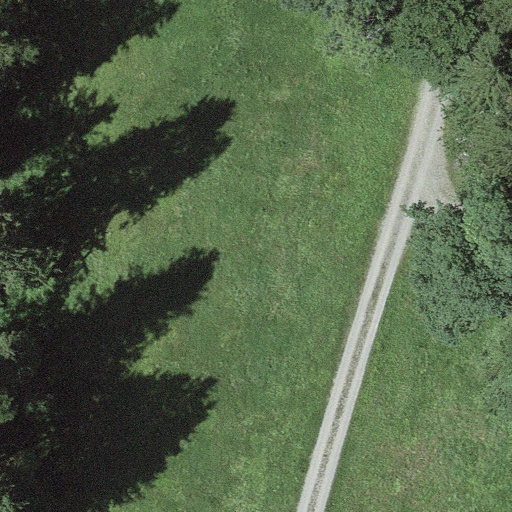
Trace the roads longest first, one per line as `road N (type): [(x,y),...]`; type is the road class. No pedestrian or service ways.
road 1 (track): [(319,511),(471,0)]
road 2 (track): [(422,147),(511,303)]
